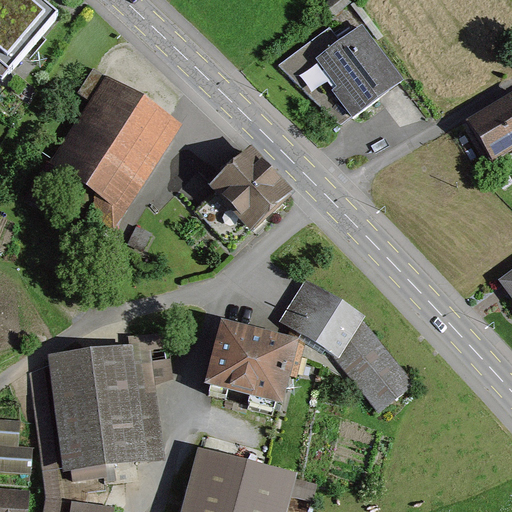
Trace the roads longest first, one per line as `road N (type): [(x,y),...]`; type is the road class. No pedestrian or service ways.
road 1 (residential): [(329,198),(208,289),(123,302),(0,382)]
road 2 (secondary): [(329,198),(122,0)]
road 3 (secondary): [(511,391),(329,198)]
road 4 (residential): [(329,198),(511,84)]
